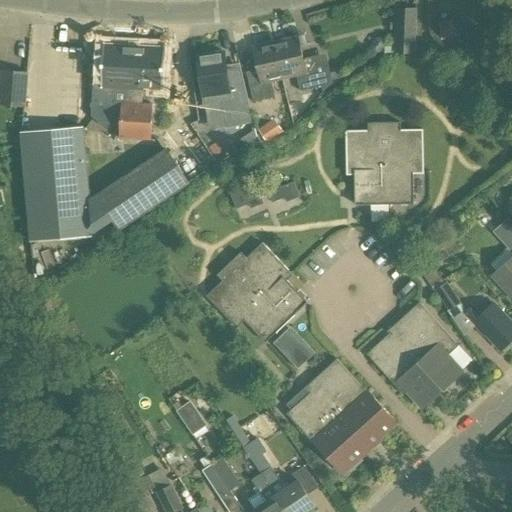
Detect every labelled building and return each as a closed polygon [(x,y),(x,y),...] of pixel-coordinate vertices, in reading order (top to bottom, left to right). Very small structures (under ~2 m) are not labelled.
[(385,46),(384,52),(415,53),(417,8),(395,7),(393,46),(385,46)] [(453,19),(438,23),(443,39),(457,35),(453,19)] [(298,35),(276,40),(284,79),(297,76),(300,91),(321,86),(315,56),(303,58),(298,35)] [(258,69),(246,71),(253,102),(275,97),(272,81),(284,79),(276,40),(253,45),(258,69)] [(93,83),(91,116),(107,129),(111,123),(120,124),(122,103),(131,104),(132,85),(163,87),(165,47),(104,43),(101,83),(93,83)] [(225,51),(197,54),(203,103),(220,101),(225,126),(252,120),(241,66),(227,68),(225,51)] [(0,69),(0,74),(0,104),(26,107),(29,72),(0,69)] [(153,105),(131,104),(122,103),(120,124),(119,139),(151,141),(153,105)] [(270,137),(285,127),(279,117),(263,126),(270,137)] [(346,130),(347,174),(355,174),(356,204),(413,203),(413,173),(424,173),(423,130),(401,130),(401,122),(369,122),(369,130),(346,130)] [(84,126),(20,131),(29,241),(93,236),(84,126)] [(166,148),(90,198),(93,229),(110,218),(119,231),(190,183),(186,176),(166,148)] [(279,182),(266,187),(272,202),(285,197),(287,201),(300,196),(294,181),(281,186),(279,182)] [(243,188),(230,193),(236,208),(249,203),(251,208),(264,203),(258,188),(245,193),(243,188)] [(223,280),(207,296),(237,327),(245,319),(266,341),(308,301),(287,279),(293,274),(263,243),(247,258),(241,252),(218,274),(223,280)] [(511,257),(492,275),(511,296),(511,295),(511,257)] [(447,281),(436,289),(446,304),(443,306),(447,312),(462,303),(447,281)] [(390,332),(367,353),(404,394),(407,391),(422,408),(464,371),(449,354),(459,345),(420,302),(388,330),(390,332)] [(473,306),(464,314),(484,335),(485,334),(500,350),(511,338),(511,322),(494,303),(481,315),(473,306)] [(310,392),(287,413),(316,445),(318,444),(344,473),(374,446),(371,443),(378,437),(379,438),(397,422),(368,389),(366,391),(337,358),(306,387),(310,392)] [(265,372),(258,376),(262,382),(269,378),(265,372)] [(180,405),(194,432),(209,424),(195,397),(180,405)] [(267,409),(250,422),(263,439),(280,426),(267,409)] [(241,428),(235,432),(287,511),(307,511),(316,506),(308,494),(298,479),(296,480),(285,487),(263,454),(267,451),(257,437),(250,442),(241,428)] [(287,511),(235,432),(234,433),(261,473),(252,479),(266,500),(253,509),(254,511),(287,511)] [(222,457),(212,463),(219,474),(230,490),(240,484),(222,457)] [(212,463),(202,470),(230,511),(240,511),(243,510),(230,491),(230,490),(219,474),(212,463)] [(166,466),(155,472),(162,487),(174,481),(166,466)] [(171,484),(156,492),(166,511),(174,511),(183,508),(171,484)] [(154,511),(148,498),(114,511),(154,511)]
